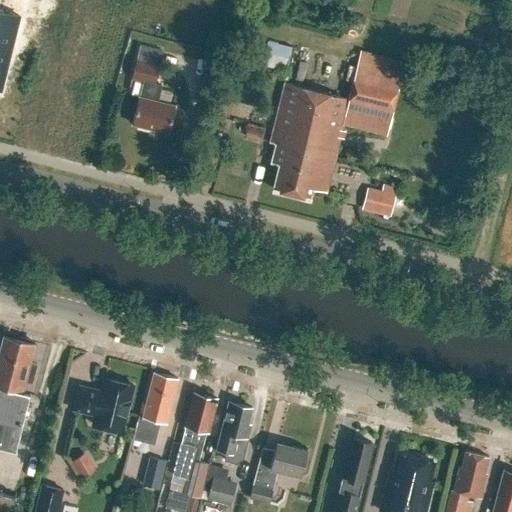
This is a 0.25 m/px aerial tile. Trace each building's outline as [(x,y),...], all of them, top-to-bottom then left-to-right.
[(0,60),(3,61),(13,12),(0,8),(0,60)] [(292,47),(268,41),(262,65),(286,71),(292,47)] [(140,44),(131,78),(143,81),(139,97),(138,96),(131,124),(167,132),(174,105),(156,101),(160,84),(154,83),(162,50),(140,44)] [(348,98),(284,82),(269,142),(275,143),(271,161),(279,163),(273,189),(309,198),(311,188),(326,192),(342,124),(385,135),(390,117),(400,78),(396,77),(401,60),(360,50),(348,98)] [(482,107),(470,97),(451,118),(463,128),(482,107)] [(263,127),(247,123),(244,136),(260,140),(263,127)] [(403,215),(406,201),(387,196),(383,209),(403,215)] [(0,446),(14,450),(29,394),(21,392),(24,381),(31,383),(36,364),(29,362),(34,342),(3,334),(0,346),(0,446)] [(138,415),(138,416),(122,481),(131,483),(138,456),(148,458),(152,444),(154,444),(159,421),(165,423),(177,378),(153,372),(142,416),(138,415)] [(121,431),(133,384),(104,377),(100,391),(79,385),(73,409),(95,414),(92,424),(121,431)] [(185,426),(172,474),(187,478),(192,458),(198,460),(205,431),(208,432),(216,398),(193,392),(184,426),(185,426)] [(251,407),(228,401),(216,449),(226,452),(223,460),(235,463),(241,459),(251,423),(248,422),(251,407)] [(352,511),(370,442),(351,437),(349,445),(348,445),(342,466),(345,466),(342,476),(340,475),(330,511),(352,511)] [(262,447),(249,497),(269,502),(277,469),(300,475),(307,449),(276,441),(274,450),(262,447)] [(484,472),(488,456),(465,450),(461,466),(459,466),(453,490),(451,490),(445,511),(468,511),(471,502),(465,500),(467,494),(481,497),(487,472),(484,472)] [(90,452),(76,457),(83,474),(96,469),(90,452)] [(389,472),(379,511),(385,511),(424,511),(431,483),(428,482),(433,461),(398,452),(392,473),(389,472)] [(165,461),(149,457),(142,484),(158,488),(165,461)] [(187,478),(183,492),(189,493),(199,496),(208,462),(202,461),(200,460),(198,460),(192,458),(187,478)] [(511,511),(511,472),(503,470),(492,511),(511,511)] [(230,504),(236,481),(213,475),(207,498),(230,504)] [(56,511),(62,489),(42,484),(34,511),(56,511)] [(169,488),(164,508),(181,511),(184,511),(189,493),(183,492),(169,488)] [(0,492),(0,511),(10,511),(14,496),(0,492)] [(184,511),(195,511),(199,496),(189,493),(184,511)]
